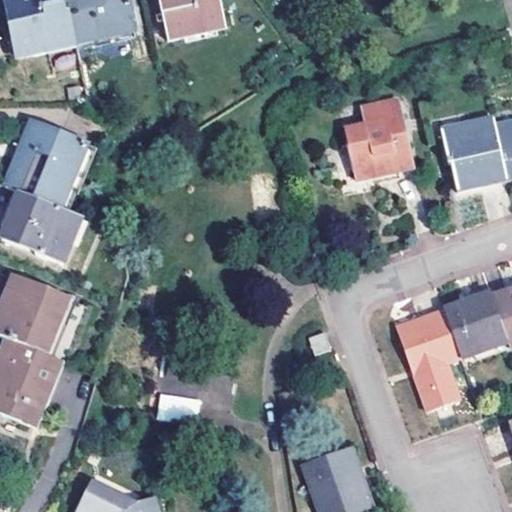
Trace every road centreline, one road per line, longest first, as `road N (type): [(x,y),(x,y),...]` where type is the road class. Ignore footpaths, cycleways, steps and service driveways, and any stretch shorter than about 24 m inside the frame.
road 1 (track): [(417,0),(205,141),(209,240),(261,262)]
road 2 (residential): [(511,237),(359,291),(345,309),(415,511)]
